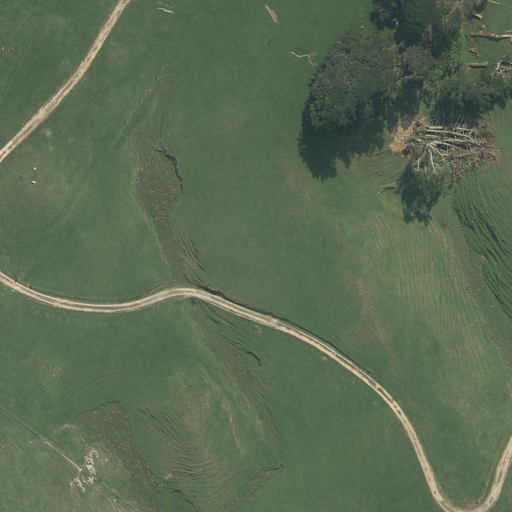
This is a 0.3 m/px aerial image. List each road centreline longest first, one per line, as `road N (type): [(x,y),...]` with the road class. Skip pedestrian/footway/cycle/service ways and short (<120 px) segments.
road 1 (track): [(0,275),(34,295),(77,305),(119,307),(186,290),(319,344),(394,402),(454,511)]
road 2 (track): [(123,0),(88,61),(0,157)]
